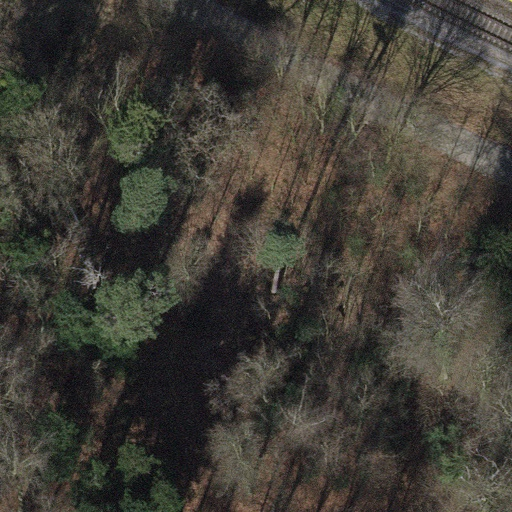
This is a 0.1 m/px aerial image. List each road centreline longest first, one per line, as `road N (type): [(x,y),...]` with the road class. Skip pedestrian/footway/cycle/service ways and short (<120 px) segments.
road 1 (track): [(0,94),(70,136),(233,511)]
road 2 (track): [(179,0),(511,167)]
